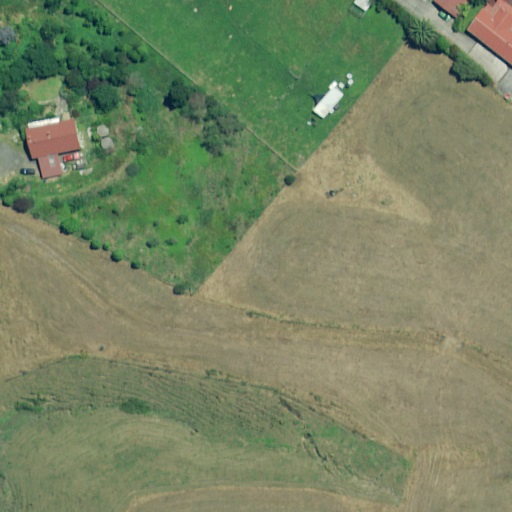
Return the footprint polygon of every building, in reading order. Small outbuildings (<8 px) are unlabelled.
[(374,3),(369,0),(358,0),(356,4),(368,11),(374,3)] [(472,0),(438,0),(437,2),(459,18),(472,0)] [(511,6),(503,0),(495,0),(471,31),(511,62),(511,6)] [(343,96),(334,87),(314,111),(324,119),(343,96)] [(80,150),(74,121),(26,131),(32,160),(80,150)] [(398,408),(380,399),(370,416),(388,426),(398,408)]
